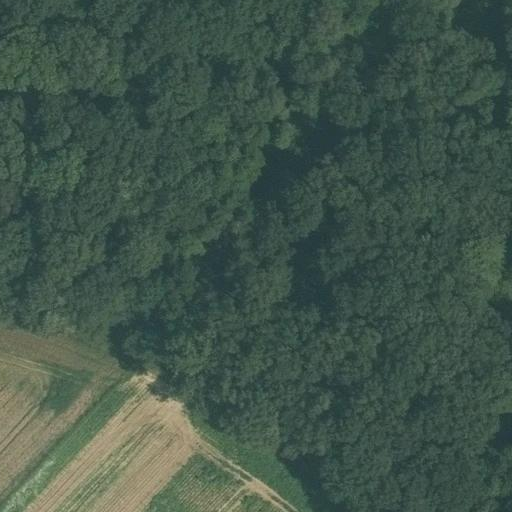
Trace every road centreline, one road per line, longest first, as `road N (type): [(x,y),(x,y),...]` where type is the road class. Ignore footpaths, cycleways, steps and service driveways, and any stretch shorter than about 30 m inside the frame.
road 1 (track): [(383,511),(247,407),(50,317),(0,303)]
road 2 (track): [(396,511),(407,496),(430,335),(444,300),(511,207)]
